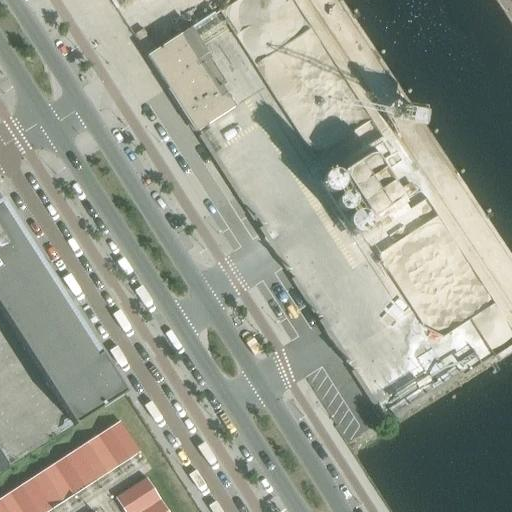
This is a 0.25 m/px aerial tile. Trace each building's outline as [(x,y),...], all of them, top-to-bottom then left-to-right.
[(192,33),(189,29),(145,57),(195,134),(198,131),(234,108),(221,88),(226,85),(192,33)] [(370,149),(317,183),(353,239),(406,205),(370,149)] [(0,314),(71,426),(73,428),(125,395),(10,215),(5,218),(0,210),(0,314)] [(0,448),(10,464),(71,426),(0,314),(0,448)] [(119,422),(97,437),(117,468),(139,454),(119,422)] [(97,437),(75,451),(95,482),(117,468),(97,437)] [(75,451),(53,465),(74,496),(95,482),(75,451)] [(53,465),(31,479),(52,510),(74,496),(53,465)] [(31,479),(9,493),(21,511),(49,511),(52,510),(31,479)] [(146,479),(115,499),(123,511),(143,511),(160,501),(146,479)] [(21,511),(9,493),(0,499),(0,511),(21,511)] [(167,511),(160,501),(143,511),(167,511)]
